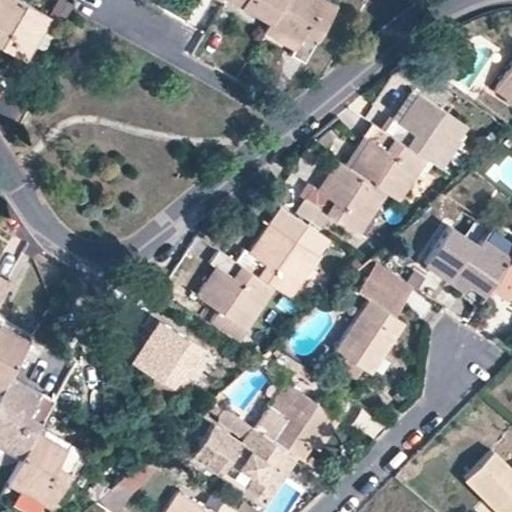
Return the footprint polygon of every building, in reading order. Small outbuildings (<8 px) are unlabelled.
[(0,0),(0,43),(26,58),(51,15),(24,0),(0,0)] [(50,0),(51,14),(67,14),(67,0),(50,0)] [(235,0),(269,19),(279,0),(235,0)] [(336,1),(334,0),(279,0),(269,19),(263,28),(276,37),(280,31),(296,41),(292,47),(290,50),(303,58),(336,1)] [(276,37),(292,47),(296,41),(280,31),(276,37)] [(444,72),(455,55),(447,50),(436,66),(444,72)] [(511,59),(494,88),(511,98),(511,59)] [(427,157),(442,166),(468,124),(415,91),(406,105),(410,107),(401,123),(396,120),(388,114),(380,127),(427,157)] [(410,107),(406,105),(396,120),(401,123),(410,107)] [(387,190),(400,199),(427,157),(380,127),(371,121),(363,134),(367,137),(371,139),(362,154),(357,151),(348,165),(387,190)] [(371,139),(367,137),(357,151),(362,154),(371,139)] [(359,232),(387,190),(348,165),(336,157),(325,173),(329,175),(320,189),(316,186),(312,183),(295,209),(323,227),(331,213),(359,232)] [(325,173),(316,186),(320,189),(329,175),(325,173)] [(275,286),(290,295),(316,253),(284,233),(292,221),(270,208),(262,218),(266,221),(258,235),(262,237),(251,254),(247,250),(243,247),(235,260),(275,286)] [(489,286),(511,250),(511,231),(493,219),(478,241),(450,223),(424,262),(448,278),(452,271),(484,292),(489,286)] [(262,237),(258,235),(247,250),(251,254),(262,237)] [(235,260),(218,249),(209,259),(215,263),(219,267),(209,279),(205,277),(195,292),(219,309),(211,319),(240,339),(275,286),(235,260)] [(511,250),(489,286),(505,297),(507,294),(511,298),(511,250)] [(414,284),(377,259),(367,274),(403,299),(414,284)] [(215,263),(205,277),(209,279),(219,267),(215,263)] [(0,290),(8,276),(0,271),(0,290)] [(448,278),(479,299),(484,292),(452,271),(448,278)] [(403,299),(367,274),(356,289),(369,296),(335,345),(345,353),(362,364),(371,370),(404,319),(394,313),(403,299)] [(143,323),(147,326),(151,328),(141,343),(137,341),(128,355),(155,373),(143,392),(165,408),(203,347),(151,312),(143,323)] [(0,314),(0,390),(1,391),(7,379),(11,372),(30,338),(14,329),(11,335),(0,327),(0,320),(2,316),(0,314)] [(0,327),(11,335),(14,329),(0,320),(0,327)] [(151,328),(147,326),(137,341),(141,343),(151,328)] [(33,359),(41,345),(32,340),(24,353),(33,359)] [(362,364),(345,353),(337,364),(354,375),(362,364)] [(41,389),(11,372),(7,379),(37,397),(41,389)] [(40,423),(55,397),(41,389),(37,397),(7,379),(1,391),(0,391),(0,442),(21,455),(37,428),(40,423)] [(296,453),(301,457),(311,443),(332,411),(284,379),(267,406),(280,414),(268,435),(296,453)] [(332,411),(311,443),(318,448),(340,416),(332,411)] [(265,500),(296,453),(268,435),(249,422),(239,439),(214,422),(193,451),(222,471),(229,460),(252,475),(244,486),(265,500)] [(40,423),(37,428),(67,446),(70,440),(40,423)] [(13,471),(7,480),(21,488),(44,502),(51,505),(84,448),(70,440),(67,446),(37,428),(21,455),(13,471)] [(511,467),(493,448),(465,475),(501,511),(509,511),(511,509),(511,467)] [(84,491),(95,498),(110,486),(94,476),(84,491)] [(110,486),(95,498),(114,511),(131,489),(118,478),(110,486)] [(38,511),(44,502),(21,488),(13,501),(33,511),(38,511)] [(212,511),(177,489),(161,511),(212,511)]
